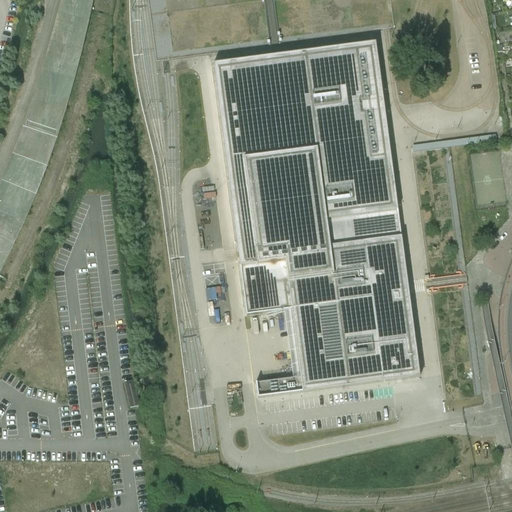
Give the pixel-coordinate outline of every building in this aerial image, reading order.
[(0,274),(8,260),(29,214),(42,183),(57,138),(70,96),(85,41),(93,0),(61,0),(51,37),(38,81),(22,128),(5,171),(0,184),(0,274)] [(254,384),(256,400),(419,378),(375,44),(374,44),(365,45),(346,47),(329,50),(311,52),(293,54),(276,57),(258,59),(240,61),(222,64),(212,65),(240,274),(246,316),(266,314),(280,312),(290,311),(299,378),(254,384)] [(482,137),(413,144),(413,150),(478,144),(478,141),(482,141),(482,137)] [(204,194),(206,206),(217,204),(215,192),(204,194)] [(137,406),(131,381),(122,383),(128,408),(137,406)]
